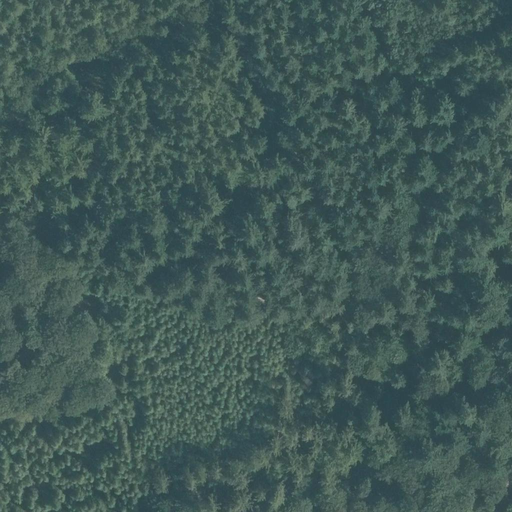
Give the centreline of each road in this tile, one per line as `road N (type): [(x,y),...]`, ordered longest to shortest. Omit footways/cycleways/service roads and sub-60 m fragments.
road 1 (track): [(511,363),(373,239),(109,256),(65,238),(0,258)]
road 2 (track): [(371,472),(353,248),(240,0)]
road 3 (track): [(212,511),(371,472)]
road 4 (track): [(371,472),(511,460)]
